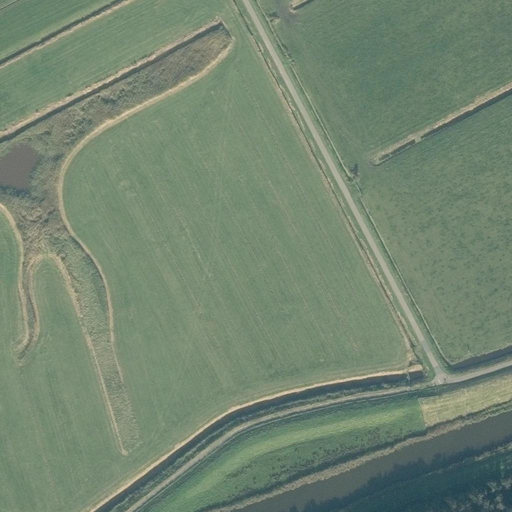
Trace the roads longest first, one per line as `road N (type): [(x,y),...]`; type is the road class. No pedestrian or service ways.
road 1 (unclassified): [(511,362),(461,380),(440,377),(245,0)]
road 2 (track): [(374,511),(511,460)]
